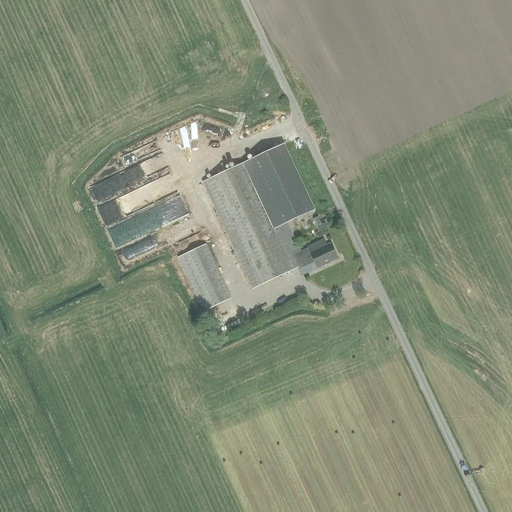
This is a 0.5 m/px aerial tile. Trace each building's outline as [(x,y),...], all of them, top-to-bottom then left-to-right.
[(141,151),(125,156),(128,163),(140,159),(139,155),(138,158),(136,153),(143,156),(145,153),(149,151),(147,157),(142,158),(143,162),(140,167),(150,172),(154,163),(162,166),(169,164),(164,147),(161,148),(159,142),(143,147),(141,151)] [(313,211),(282,146),(204,182),(254,288),(297,268),(306,264),(306,266),(314,262),(317,269),(337,259),(330,244),(327,245),(324,239),(308,247),(308,248),(300,252),(287,223),(313,211)] [(100,200),(126,189),(120,175),(94,186),(100,200)] [(129,201),(107,207),(111,220),(133,213),(129,201)] [(318,217),(313,219),(317,227),(322,225),(318,217)] [(146,241),(145,250),(155,251),(156,242),(146,241)] [(205,245),(191,252),(178,258),(204,312),(231,299),(205,245)]
